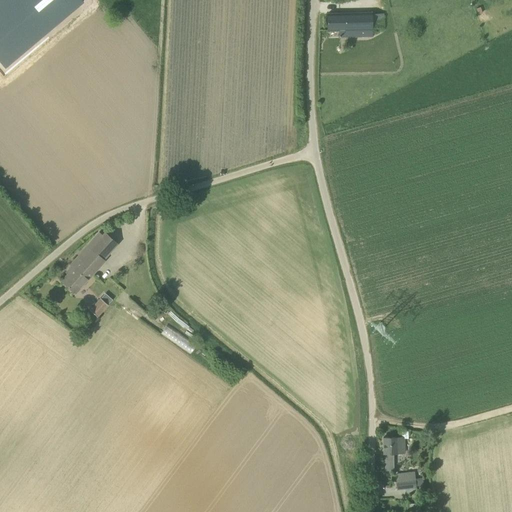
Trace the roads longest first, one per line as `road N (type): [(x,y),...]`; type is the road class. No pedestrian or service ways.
road 1 (unclassified): [(368,511),(367,352),(315,151)]
road 2 (unclassified): [(0,302),(107,217),(315,151)]
road 3 (unclassified): [(315,151),(312,0)]
road 4 (track): [(511,408),(442,426),(371,420)]
